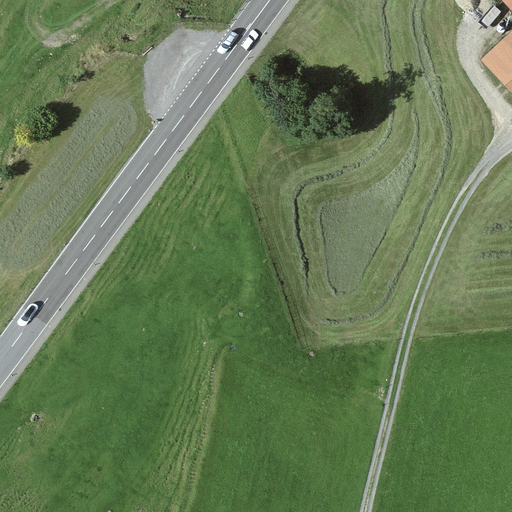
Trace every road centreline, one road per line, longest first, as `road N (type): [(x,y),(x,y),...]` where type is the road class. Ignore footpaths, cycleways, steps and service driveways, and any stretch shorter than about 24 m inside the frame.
road 1 (secondary): [(270,0),(0,364)]
road 2 (track): [(511,140),(448,235),(414,321),(369,511)]
